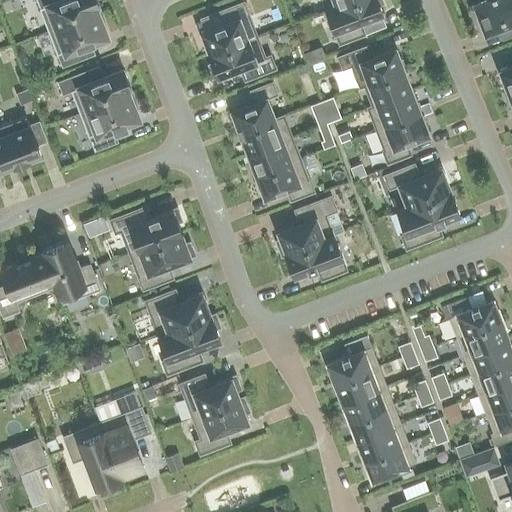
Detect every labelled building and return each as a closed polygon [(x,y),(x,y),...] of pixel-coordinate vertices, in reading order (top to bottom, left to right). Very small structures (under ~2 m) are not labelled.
[(96,0),(36,0),(40,8),(39,8),(48,32),(96,11),(93,5),(98,3),(96,0)] [(322,0),(325,9),(348,0),(322,0)] [(348,0),(325,9),(339,44),(364,34),(360,22),(382,13),(379,5),(383,4),(381,0),(348,0)] [(474,4),(476,11),(504,0),(469,0),(472,5),(474,4)] [(511,0),(504,0),(476,11),(479,17),(475,19),(481,35),(511,22),(511,0)] [(209,55),(257,36),(243,2),(218,11),(223,23),(214,27),(201,32),(209,55)] [(62,66),(85,57),(80,46),(105,36),(103,31),(106,30),(101,16),(98,17),(96,11),(48,32),(57,55),(58,54),(62,66)] [(208,65),(213,78),(240,68),(244,80),(275,68),(270,55),(265,57),(257,36),(209,55),(212,63),(208,65)] [(359,88),(364,86),(404,70),(395,47),(373,56),(368,45),(337,57),(342,69),(351,66),(359,88)] [(307,65),(297,69),(299,75),(310,71),(307,65)] [(511,67),(502,71),(510,92),(511,91),(511,67)] [(70,91),(79,114),(127,93),(125,87),(129,85),(124,70),(94,82),(89,70),(58,82),(63,94),(70,91)] [(411,90),(404,70),(364,86),(371,105),(411,90)] [(231,111),(239,132),(274,118),(267,98),(277,94),(272,82),(249,91),(253,102),(231,111)] [(27,90),(16,94),(20,105),(32,100),(27,90)] [(367,107),(375,130),(420,112),(411,90),(371,105),(367,107)] [(117,142),(112,128),(113,127),(115,130),(126,126),(125,123),(137,118),(135,113),(137,112),(132,98),(130,99),(127,93),(79,114),(88,137),(89,137),(94,150),(117,142)] [(336,104),(333,97),(321,101),(324,109),(336,104)] [(324,109),(321,101),(310,105),(313,113),(324,109)] [(428,134),(420,112),(375,130),(383,150),(382,151),(387,163),(410,154),(406,143),(428,134)] [(239,132),(247,154),(292,137),(283,115),(274,118),(239,132)] [(14,166),(28,160),(28,158),(40,154),(25,116),(0,125),(0,163),(2,168),(13,164),(14,166)] [(338,135),(341,142),(352,138),(349,130),(338,135)] [(292,137),(247,154),(256,176),(300,159),(292,137)] [(320,141),(323,149),(335,145),(332,137),(320,141)] [(290,200),(314,191),(309,179),(308,179),(300,159),(256,176),(264,197),(286,189),(290,200)] [(398,185),(406,206),(449,190),(441,167),(419,176),(414,163),(384,175),(389,189),(398,185)] [(362,164),(350,168),(355,179),(366,175),(362,164)] [(449,190),(406,206),(397,210),(406,233),(400,235),(406,249),(441,235),(437,223),(444,220),(459,214),(449,190)] [(281,256),(286,255),(333,236),(325,215),(336,210),(331,195),(294,209),(299,223),(277,232),(280,239),(276,241),(281,256)] [(182,221),(177,208),(157,215),(150,218),(145,206),(109,220),(115,233),(120,231),(129,254),(181,234),(177,223),(182,221)] [(190,242),(185,244),(181,234),(129,254),(143,289),(173,278),(168,265),(195,255),(190,242)] [(346,270),(333,236),(286,255),(294,276),(307,271),(308,271),(316,268),(321,280),(346,270)] [(42,250),(43,254),(56,286),(62,303),(99,289),(89,264),(77,269),(66,241),(42,250)] [(0,287),(0,309),(3,316),(19,310),(15,301),(56,286),(43,254),(1,270),(7,284),(0,287)] [(158,335),(210,315),(202,293),(180,301),(175,289),(145,300),(158,335)] [(467,295),(441,305),(446,319),(448,318),(456,337),(500,320),(492,300),(471,308),(467,295)] [(198,348),(220,340),(216,329),(220,327),(215,314),(210,315),(158,335),(167,359),(161,361),(166,374),(202,361),(198,348)] [(463,356),(507,339),(500,320),(456,337),(463,356)] [(413,326),(411,327),(416,339),(420,351),(433,346),(428,335),(424,336),(420,326),(414,328),(413,326)] [(27,347),(19,327),(5,333),(13,353),(27,347)] [(371,346),(367,334),(343,343),(348,355),(371,346)] [(511,352),(507,339),(463,356),(470,375),(511,359),(511,352)] [(402,358),(414,353),(410,342),(398,346),(402,358)] [(327,363),(335,383),(379,366),(371,346),(348,355),(327,363)] [(433,346),(420,351),(424,362),(437,357),(433,346)] [(414,353),(402,358),(406,369),(419,364),(414,353)] [(511,359),(470,375),(478,394),(511,380),(511,359)] [(86,361),(77,364),(80,372),(89,369),(86,361)] [(386,385),(379,366),(335,383),(342,402),(386,385)] [(179,383),(191,417),(239,399),(236,391),(240,389),(235,376),(209,386),(204,373),(179,383)] [(430,377),(435,389),(447,384),(443,373),(430,377)] [(412,384),(417,396),(429,391),(425,380),(412,384)] [(485,413),(511,402),(511,380),(478,394),(485,413)] [(447,384),(435,389),(439,400),(452,395),(447,384)] [(342,402),(350,421),(394,405),(386,385),(342,402)] [(151,386),(142,390),(147,401),(155,397),(151,386)] [(135,391),(96,406),(102,422),(122,474),(123,474),(125,478),(140,472),(139,468),(142,467),(132,439),(151,432),(141,407),(135,391)] [(421,407),(433,402),(429,391),(417,396),(421,407)] [(245,414),(249,412),(243,397),(239,399),(191,417),(200,438),(194,441),(199,454),(230,442),(226,430),(248,421),(245,414)] [(511,402),(485,413),(492,432),(489,433),(494,446),(511,438),(511,402)] [(357,440),(401,423),(394,405),(350,421),(357,440)] [(460,413),(447,418),(449,425),(463,420),(460,413)] [(439,418),(427,423),(431,434),(444,429),(439,418)] [(72,462),(85,457),(96,486),(120,476),(120,475),(122,474),(102,422),(63,436),(72,462)] [(357,440),(364,459),(408,443),(401,423),(357,440)] [(431,434),(435,445),(448,440),(444,429),(431,434)] [(47,464),(37,438),(11,448),(21,474),(47,464)] [(364,459),(372,479),(416,462),(408,443),(364,459)] [(491,450),(459,461),(464,477),(497,465),(491,450)] [(178,453),(164,458),(170,473),(184,467),(178,453)] [(511,460),(506,463),(509,470),(489,477),(497,500),(511,494),(511,460)] [(404,502),(407,511),(426,511),(438,506),(432,491),(404,502)]
